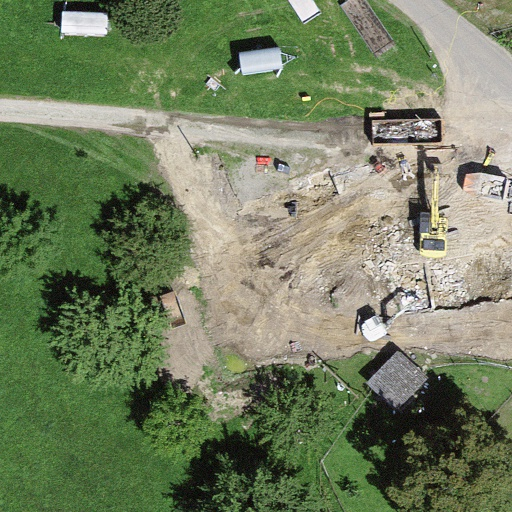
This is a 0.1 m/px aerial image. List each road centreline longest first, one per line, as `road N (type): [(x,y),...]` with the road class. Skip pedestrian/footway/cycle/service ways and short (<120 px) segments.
road 1 (track): [(0,112),(386,146),(448,136),(483,116),(509,84)]
road 2 (unclassified): [(415,0),(511,86)]
